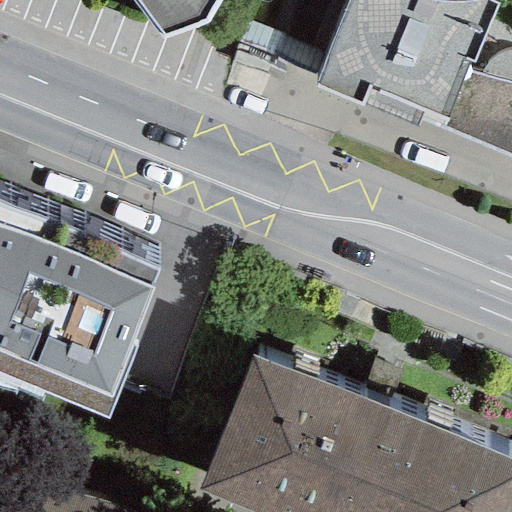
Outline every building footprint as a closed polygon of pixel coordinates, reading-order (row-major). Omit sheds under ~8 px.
[(134,0),(161,37),(208,21),(220,0),(134,0)] [(511,49),(508,50),(492,57),(484,66),(480,75),(469,72),(497,5),(491,3),(492,0),(349,0),(314,87),(361,106),(367,89),(446,121),(442,128),(511,157),(511,49)] [(158,268),(0,202),(0,374),(107,418),(137,346),(130,343),(153,289),(150,288),(158,268)] [(511,511),(511,459),(253,355),(198,490),(253,511),(511,511)] [(134,511),(10,474),(0,506),(0,511),(134,511)]
